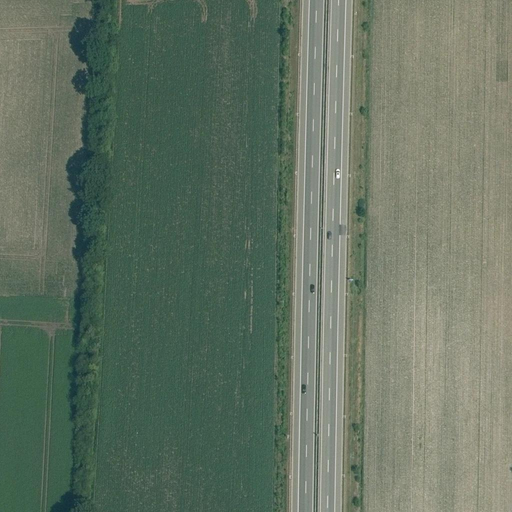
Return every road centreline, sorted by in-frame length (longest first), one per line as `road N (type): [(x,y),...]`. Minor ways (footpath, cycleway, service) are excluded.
road 1 (motorway): [(329,511),(338,0)]
road 2 (motorway): [(313,0),(308,511)]
